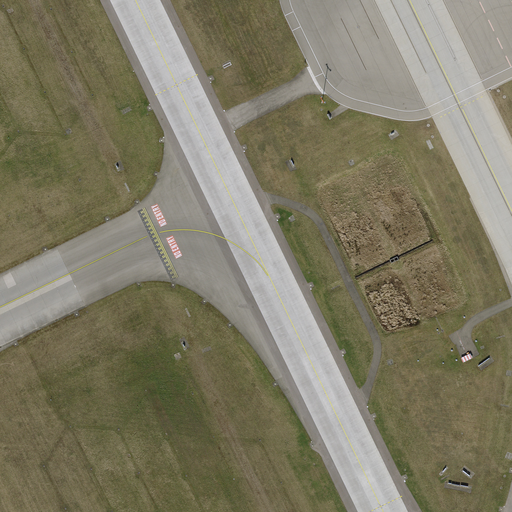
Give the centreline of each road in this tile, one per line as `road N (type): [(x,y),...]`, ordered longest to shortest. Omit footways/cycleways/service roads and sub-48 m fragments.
road 1 (track): [(267,511),(195,360),(175,296)]
road 2 (track): [(130,200),(34,0)]
